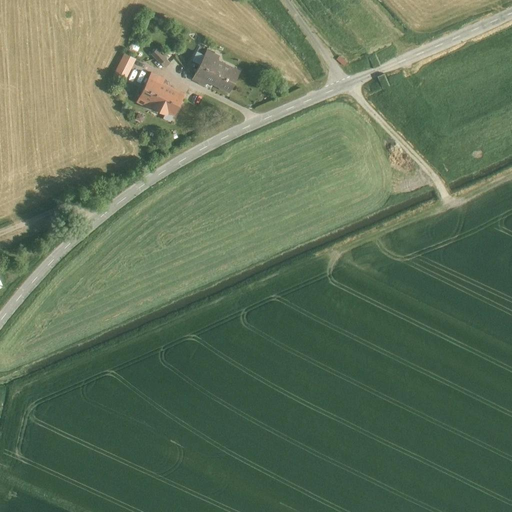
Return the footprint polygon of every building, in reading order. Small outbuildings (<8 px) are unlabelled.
[(206,47),(199,61),(237,79),(242,69),(218,58),(221,54),(206,47)] [(161,49),(154,55),(164,65),(170,60),(161,49)] [(137,59),(126,54),(116,73),(127,78),(137,59)] [(237,79),(199,61),(193,75),(207,82),(209,79),(232,90),(237,79)] [(147,71),(134,99),(148,106),(150,102),(174,113),(184,92),(161,81),(163,78),(147,71)]
